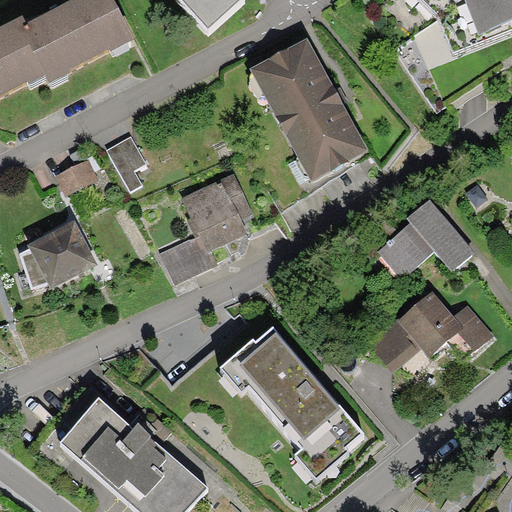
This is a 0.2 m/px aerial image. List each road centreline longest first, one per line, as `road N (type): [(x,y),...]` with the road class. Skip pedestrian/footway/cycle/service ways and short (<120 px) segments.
road 1 (residential): [(299,13),(0,167)]
road 2 (residential): [(346,511),(511,376)]
